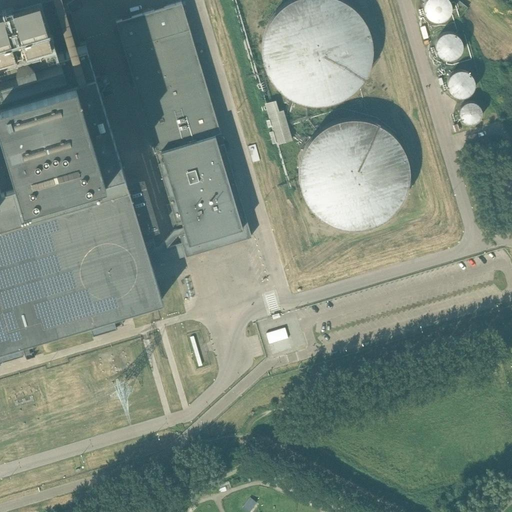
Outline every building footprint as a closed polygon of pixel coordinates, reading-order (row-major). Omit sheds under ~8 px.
[(0,23),(2,28),(64,11),(60,0),(10,0),(0,3),(0,23)] [(370,58),(371,48),(370,37),(367,27),(362,18),(356,10),(348,3),(343,0),(287,0),(279,6),(272,14),(266,23),(262,32),(261,43),(261,53),(263,63),(266,73),(272,82),(279,90),(288,96),(298,100),(308,103),(318,103),(329,102),(339,98),(348,93),(356,86),(362,78),(367,68),(370,58)] [(450,10),(450,8),(450,5),(449,2),(448,0),(447,0),(424,0),(423,2),(423,5),(422,7),(422,10),(423,13),(424,15),(425,17),(427,19),(430,21),(432,22),(435,22),(437,22),(440,22),(443,21),(445,19),(447,17),(448,15),(449,13),(450,10)] [(181,1),(115,21),(123,47),(124,50),(126,56),(122,57),(131,87),(135,86),(170,204),(166,205),(172,227),(176,225),(181,243),(153,251),(152,244),(161,242),(158,232),(143,237),(142,234),(126,179),(87,51),(84,41),(80,42),(70,10),(0,30),(0,365),(0,363),(0,361),(1,361),(2,362),(13,359),(23,356),(22,355),(24,354),(26,359),(35,356),(30,340),(38,338),(88,323),(92,335),(102,332),(117,328),(116,326),(123,324),(120,314),(130,311),(162,302),(155,276),(151,266),(157,264),(251,236),(226,152),(223,141),(220,131),(192,38),(189,28),(181,1)] [(462,48),(462,45),(461,42),(461,40),(459,37),(458,35),(455,34),(453,33),(451,32),(448,31),(445,32),(443,32),(440,34),(438,35),(436,37),(435,40),(434,42),(434,45),(434,47),(434,50),(435,52),(437,55),(439,56),(441,58),(444,59),(446,59),(449,60),(452,59),(454,58),(456,57),(458,55),(460,53),(461,50),(462,48)] [(473,87),(474,85),(473,82),(472,79),(471,77),(469,75),(467,73),(465,72),(462,71),(460,71),(457,71),(454,72),(452,73),(450,75),(448,77),(447,79),(446,82),(445,84),(445,87),(446,90),(447,92),(449,94),(451,96),(453,98),(455,99),(458,99),(461,99),(463,99),(466,98),(468,96),(470,94),(472,92),(473,90),(473,87)] [(274,100),(265,103),(270,119),(266,120),(268,127),(272,126),(273,130),(269,132),(273,143),(277,142),(277,144),(291,140),(283,109),(277,111),(274,100)] [(483,116),(483,114),(482,112),(482,110),(481,108),(479,106),(477,105),(476,104),(473,103),(471,103),(469,103),(467,104),(465,105),(463,106),(462,108),(461,110),(460,112),(460,114),(460,116),(460,118),(461,120),(462,122),(464,123),(466,125),(468,126),(470,126),(472,126),(474,126),(476,125),(478,124),(480,122),(481,120),(482,118),(483,116)] [(408,185),(409,175),(408,164),(405,154),(401,145),(394,137),(386,130),(377,125),(367,121),(356,120),(346,120),(336,123),(326,127),(318,133),(310,141),(305,150),(301,159),(299,170),(299,180),(301,191),(305,200),(310,209),(318,217),(326,223),(336,227),(346,230),(357,230),(367,229),(377,225),(386,220),(394,213),(401,205),(405,195),(408,185)] [(285,327),(266,333),(272,354),(291,348),(285,327)] [(242,508),(247,511),(248,511),(256,502),(250,497),(242,508)]
